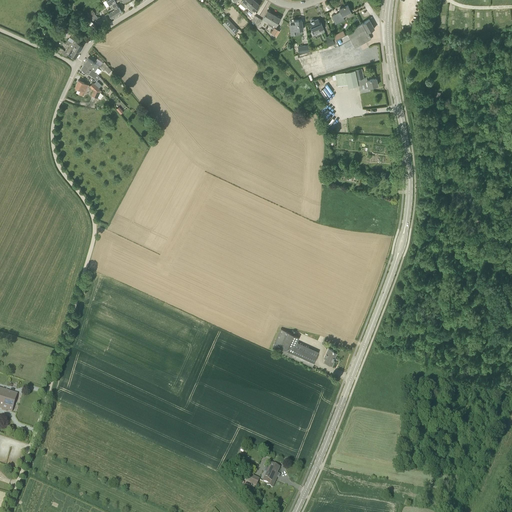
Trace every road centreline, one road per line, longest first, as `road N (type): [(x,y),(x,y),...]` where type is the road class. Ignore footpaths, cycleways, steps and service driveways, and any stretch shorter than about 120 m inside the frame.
road 1 (secondary): [(295,511),(401,241),(408,174),(388,27)]
road 2 (unclassified): [(7,511),(95,233),(93,211),(59,157),(60,102)]
road 3 (residential): [(60,102),(88,44),(151,0)]
